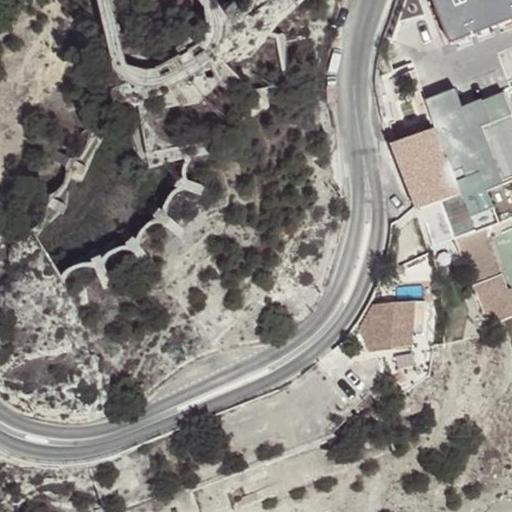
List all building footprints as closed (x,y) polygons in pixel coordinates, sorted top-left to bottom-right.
[(209,0),(96,0),(101,8),(116,77),(129,88),(143,95),(164,92),(180,86),(213,64),(225,32),(231,34),(231,28),(209,0)] [(511,0),(431,0),(450,46),(511,22),(511,0)] [(251,124),(298,115),(278,12),(238,54),(251,124)] [(390,147),(413,208),(414,210),(416,209),(464,197),(478,235),(511,222),(511,117),(506,102),(485,109),(482,103),(463,110),(455,92),(424,104),(435,130),(390,147)] [(180,178),(183,180),(189,158),(150,168),(147,156),(137,118),(111,94),(107,111),(97,123),(102,126),(97,136),(93,134),(90,146),(76,161),(80,164),(76,173),(72,170),(52,199),(58,201),(54,209),(51,208),(45,223),(34,235),(66,284),(67,280),(73,271),(82,265),(92,263),(92,261),(101,257),(102,260),(114,250),(127,246),(126,244),(133,238),(136,242),(143,229),(151,222),(157,219),(154,217),(158,212),(161,209),(164,211),(170,197),(179,188),(176,188),(180,178)] [(503,94),(482,103),(485,109),(506,102),(503,94)] [(87,130),(93,121),(86,115),(82,119),(79,125),(87,130)] [(304,145),(298,115),(251,124),(256,155),(304,145)] [(97,123),(93,121),(87,130),(97,136),(102,126),(97,123)] [(319,225),(304,145),(256,155),(231,160),(248,237),(319,225)] [(65,166),(71,159),(55,149),(50,156),(65,166)] [(76,161),(71,159),(65,166),(72,170),(76,173),(80,164),(76,161)] [(194,184),(183,180),(180,178),(176,188),(179,188),(190,194),(194,184)] [(211,190),(194,184),(190,194),(204,199),(208,200),(211,190)] [(45,205),(48,197),(27,187),(24,195),(45,205)] [(52,199),(48,197),(45,205),(51,208),(54,209),(58,201),(52,199)] [(464,197),(416,209),(422,225),(439,218),(476,321),(511,308),(511,222),(478,235),(464,197)] [(174,220),(164,211),(161,209),(158,212),(154,217),(157,219),(167,228),(169,225),(174,220)] [(187,231),(174,220),(169,225),(167,228),(180,240),(187,231)] [(143,250),(136,242),(133,238),(126,244),(127,246),(135,256),(143,250)] [(272,273),(280,273),(282,272),(287,266),(289,259),(287,252),(286,251),(280,247),(272,246),(266,250),(262,256),(262,263),(266,270),(272,273)] [(154,263),(143,250),(135,256),(146,269),(154,263)] [(107,272),(102,260),(101,257),(92,261),(92,263),(98,276),(107,272)] [(114,288),(107,272),(98,276),(105,292),(114,288)] [(370,305),(375,353),(429,348),(424,300),(370,305)]
